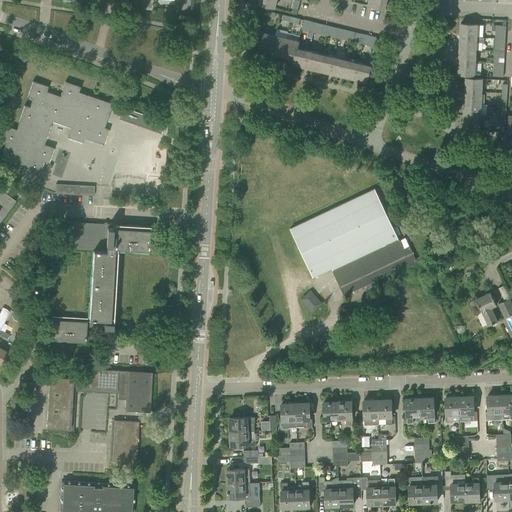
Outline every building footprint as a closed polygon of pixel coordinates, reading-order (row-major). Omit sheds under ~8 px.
[(127,0),(127,11),(157,16),(157,0),(127,0)] [(388,1),(388,0),(368,0),(368,5),(385,9),(387,1),(388,1)] [(314,32),(316,22),(304,20),(302,29),(314,32)] [(326,35),(328,25),(316,22),(314,32),(326,35)] [(483,24),(477,24),(461,23),(460,36),(477,37),(483,37),(483,24)] [(338,38),(341,28),(328,25),(326,35),(338,38)] [(351,41),(353,31),(341,28),(338,38),(351,41)] [(363,44),(365,34),(353,31),(351,41),(363,44)] [(270,52),(274,35),(262,32),(258,49),(270,52)] [(375,47),(378,37),(365,34),(363,44),(375,47)] [(282,55),(287,38),(274,35),(270,52),(282,55)] [(476,50),(476,42),(483,42),(484,37),(483,37),(477,37),(460,36),(459,48),(476,50)] [(297,47),(299,41),(287,38),(282,55),(294,58),(295,58),(297,47)] [(309,50),(297,47),(295,58),(294,58),(293,64),(305,67),(309,50)] [(475,62),(476,50),(459,48),(458,61),(475,62)] [(318,70),(322,53),(309,50),(305,67),(318,70)] [(330,73),(334,56),(322,53),(318,70),(330,73)] [(342,76),(346,59),(334,56),(330,73),(342,76)] [(354,79),(358,62),(346,59),(342,76),(354,79)] [(475,75),(475,62),(458,61),(458,74),(475,75)] [(367,82),(371,65),(358,62),(354,79),(367,82)] [(482,91),(482,78),(465,77),(465,90),(482,91)] [(5,143),(1,157),(16,162),(25,165),(23,170),(38,175),(43,161),(48,163),(53,147),(44,144),(52,121),(70,127),(67,137),(82,142),(84,137),(103,144),(108,129),(104,127),(107,119),(112,103),(87,95),(78,91),(80,86),(65,81),(60,96),(46,91),(48,86),(33,81),(27,96),(32,98),(29,107),(24,105),(19,120),(16,129),(6,126),(1,141),(5,143)] [(481,104),(482,91),(465,90),(464,103),(481,104)] [(480,116),(481,104),(464,103),(463,115),(480,116)] [(149,116),(122,107),(118,118),(161,133),(165,122),(149,116)] [(479,129),(480,119),(480,116),(463,115),(463,128),(479,129)] [(55,184),(55,193),(93,195),(94,186),(55,184)] [(375,188),(290,228),(294,237),(300,250),(304,257),(313,277),(332,268),(333,270),(333,271),(338,281),(344,294),(346,293),(366,284),(369,289),(376,286),(373,280),(416,260),(409,247),(403,250),(375,188)] [(0,221),(15,200),(8,195),(0,189),(0,221)] [(63,244),(63,248),(93,250),(92,269),(91,288),(88,326),(113,328),(113,319),(114,309),(115,290),(116,271),(117,248),(120,249),(148,250),(150,226),(121,224),(107,224),(107,225),(103,225),(103,223),(93,223),(71,221),(64,221),(64,227),(63,244)] [(310,290),(301,299),(312,312),(322,303),(310,290)] [(491,292),(471,301),(470,304),(474,313),(476,314),(482,311),(489,325),(497,321),(491,307),(496,305),(494,299),(494,298),(493,296),(491,292)] [(511,313),(511,302),(510,298),(498,304),(504,317),(511,313)] [(0,329),(9,311),(2,307),(0,311),(0,329)] [(87,321),(52,319),(50,340),(85,342),(87,321)] [(0,362),(2,364),(8,352),(0,347),(0,362)] [(117,390),(118,370),(91,368),(85,368),(85,374),(85,378),(84,388),(117,390)] [(118,370),(117,390),(117,392),(125,396),(124,410),(149,412),(152,372),(118,370)] [(84,388),(85,378),(85,374),(56,372),(56,376),(49,376),(48,384),(48,393),(72,394),(72,393),(75,393),(75,387),(84,388)] [(71,411),(71,402),(72,394),(48,393),(47,409),(71,411)] [(485,412),(485,415),(486,418),(489,418),(489,420),(495,419),(495,412),(502,412),(502,394),(488,395),(488,405),(488,412),(485,412)] [(511,394),(502,394),(502,412),(502,413),(510,412),(510,414),(510,419),(511,418),(511,394)] [(460,413),(459,396),(445,397),(446,421),(454,421),(454,420),(460,420),(460,413)] [(474,420),(473,406),(473,396),(459,396),(460,413),(468,413),(468,420),(474,420)] [(434,422),(434,407),(433,397),(420,398),(420,415),(420,417),(428,416),(428,422),(434,422)] [(420,415),(420,398),(406,398),(407,423),(413,423),(413,415),(420,415)] [(378,416),(377,399),(363,400),(364,425),(379,424),(378,416)] [(392,423),(392,409),(391,399),(377,399),(378,416),(385,416),(386,424),(392,423)] [(353,425),(352,410),(352,400),(338,401),(338,418),(346,418),(346,425),(353,425)] [(338,418),(338,401),(324,401),(325,426),(331,426),(331,418),(338,418)] [(310,419),(310,412),(309,402),(295,403),(296,426),(304,426),(304,427),(312,427),(312,419),(310,419)] [(296,426),(295,403),(282,403),(282,428),(289,428),(289,427),(296,426)] [(70,428),(71,419),(71,411),(47,409),(46,426),(70,428)] [(230,417),(230,431),(254,430),(254,423),(255,423),(255,417),(230,417)] [(138,421),(133,421),(114,420),(112,460),(136,462),(138,421)] [(257,433),(255,433),(254,433),(254,430),(230,431),(231,445),(248,444),(248,445),(256,445),(256,440),(257,440),(257,433)] [(379,439),(371,439),(371,445),(386,445),(386,439),(386,438),(386,434),(383,434),(379,434),(379,439)] [(250,468),(244,469),(227,469),(227,483),(249,482),(250,482),(250,468)] [(466,500),(465,483),(465,474),(451,474),(451,470),(445,470),(445,486),(451,486),(452,500),(466,500)] [(509,498),(509,481),(501,481),(501,474),(495,474),(495,499),(509,498)] [(340,505),(339,480),(338,480),(338,477),(331,480),(324,481),(324,476),(318,477),(319,491),(325,491),(326,505),(340,505)] [(437,501),(436,480),(436,476),(430,476),(430,480),(423,480),(423,484),(423,502),(437,501)] [(465,483),(466,500),(480,499),(479,489),(479,482),(479,476),(473,477),(473,482),(465,483)] [(381,486),(381,480),(368,481),(368,477),(361,477),(362,489),(367,489),(368,504),(382,503),(381,486)] [(423,502),(423,484),(415,484),(415,477),(409,477),(410,502),(423,502)] [(346,479),(339,479),(339,480),(340,505),(353,504),(353,494),(352,481),(352,478),(346,478),(346,479)] [(396,503),(395,480),(395,478),(388,478),(389,486),(381,486),(382,503),(396,503)] [(133,511),(135,485),(63,481),(61,480),(59,511),(133,511)] [(302,489),(295,489),(296,507),(310,506),(309,481),(302,481),(302,489)] [(249,490),(249,482),(227,483),(228,497),(244,496),(245,503),(246,507),(260,506),(260,499),(253,500),(253,492),(251,490),(249,490)] [(296,507),(295,489),(295,486),(287,487),(287,482),(281,482),(282,507),(296,507)]
